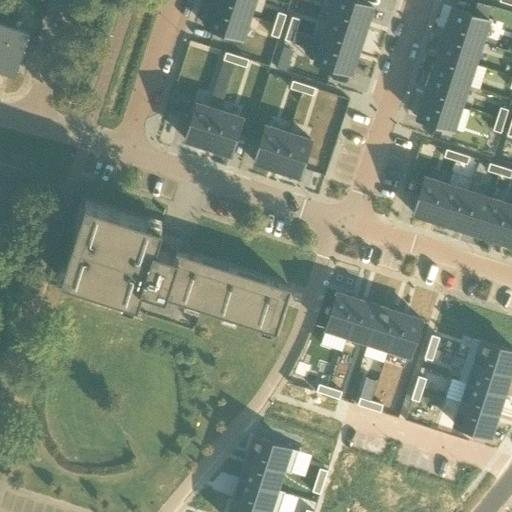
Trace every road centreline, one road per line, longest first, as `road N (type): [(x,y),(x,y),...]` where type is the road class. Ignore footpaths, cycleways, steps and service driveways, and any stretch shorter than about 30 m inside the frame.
road 1 (residential): [(337,220),(308,316),(279,374),(172,511)]
road 2 (residential): [(352,225),(424,0)]
road 3 (residential): [(123,152),(337,220)]
road 4 (residential): [(352,225),(511,276)]
road 5 (residential): [(172,0),(123,152)]
road 6 (residential): [(29,122),(69,0)]
